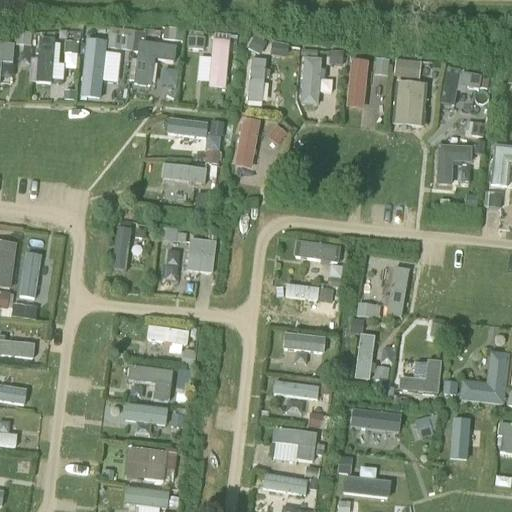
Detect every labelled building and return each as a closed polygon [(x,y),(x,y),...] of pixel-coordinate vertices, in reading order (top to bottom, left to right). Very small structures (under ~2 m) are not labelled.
[(105,89),(106,33),(89,32),(88,88),(105,89)] [(112,51),(133,52),(133,38),(113,37),(112,51)] [(186,69),(190,46),(144,39),(136,96),(156,99),(161,65),(186,69)] [(0,82),(5,83),(6,61),(15,61),(15,42),(0,41),(0,82)] [(62,42),(42,41),(40,80),(60,81),(62,42)] [(306,107),(321,108),(326,61),(311,59),(306,107)] [(273,106),(275,61),(256,60),(254,106),(273,106)] [(353,111),(371,111),(372,62),(354,62),(353,111)] [(403,82),(424,81),(424,68),(402,69),(403,82)] [(483,119),(487,79),(462,76),(458,116),(483,119)] [(428,130),(429,84),(401,84),(400,129),(428,130)] [(242,166),(261,167),(262,121),(244,121),(242,166)] [(179,142),(216,143),(216,122),(179,122),(179,142)] [(444,189),(473,190),(474,154),(445,153),(444,189)] [(511,194),(511,155),(505,154),(499,192),(511,194)] [(169,169),(169,185),(190,186),(190,170),(169,169)] [(127,226),(116,265),(129,268),(140,229),(127,226)] [(0,237),(0,282),(14,283),(15,238),(0,237)] [(220,242),(194,240),(191,272),(217,274),(220,242)] [(301,256),(338,262),(340,249),(303,243),(301,256)] [(180,250),(179,275),(190,275),(191,250),(180,250)] [(46,279),(50,257),(36,255),(32,277),(46,279)] [(388,302),(388,266),(373,266),(372,314),(382,314),(382,302),(388,302)] [(396,269),(389,314),(405,317),(412,272),(396,269)] [(301,292),(301,309),(338,310),(338,293),(301,292)] [(191,354),(189,325),(150,327),(151,342),(174,341),(175,355),(191,354)] [(378,382),(375,325),(359,326),(362,382),(378,382)] [(0,354),(35,355),(35,338),(0,336),(0,354)] [(288,342),(289,357),(328,355),(327,339),(288,342)] [(493,388),(468,387),(467,406),(506,408),(509,357),(494,356),(493,388)] [(132,377),(158,377),(158,402),(174,402),(174,368),(132,369),(132,377)] [(0,404),(31,404),(30,382),(0,382),(0,404)] [(277,385),(277,401),(323,402),(324,386),(277,385)] [(164,425),(165,405),(127,404),(127,424),(164,425)] [(358,419),(358,432),(401,432),(401,419),(358,419)] [(458,423),(460,464),(475,463),(474,422),(458,423)] [(0,427),(0,441),(19,442),(19,428),(0,427)] [(301,461),(319,460),(318,429),(279,430),(279,444),(300,443),(301,461)] [(130,443),(126,473),(179,480),(183,451),(130,443)] [(309,479),(310,466),(298,465),(297,478),(309,479)] [(313,500),(315,483),(274,477),(272,494),(313,500)] [(129,507),(173,509),(174,495),(130,493),(129,507)] [(380,511),(382,504),(344,497),(341,511),(380,511)]
